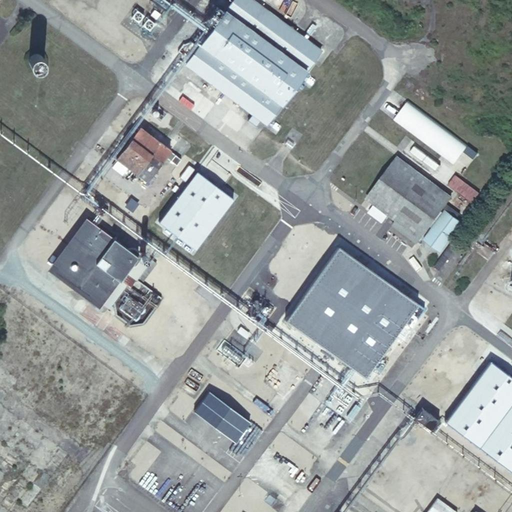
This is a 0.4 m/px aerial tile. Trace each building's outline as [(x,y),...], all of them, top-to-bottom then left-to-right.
[(321,53),(248,0),(232,0),(183,67),(266,128),(321,53)] [(406,101),(393,119),(453,165),(467,147),(406,101)] [(139,134),(115,163),(144,187),(168,158),(139,134)] [(399,162),(367,201),(418,242),(449,203),(399,162)] [(233,200),(196,173),(158,226),(195,253),(233,200)] [(455,174),(448,184),(474,202),(481,192),(455,174)] [(444,215),(420,244),(436,258),(460,228),(444,215)] [(146,266),(99,230),(60,280),(107,316),(146,266)] [(415,298),(336,241),(283,314),(361,371),(415,298)] [(449,356),(461,365),(477,345),(465,335),(449,356)] [(511,376),(491,360),(446,421),(511,469),(511,376)] [(206,392),(192,413),(236,442),(250,421),(206,392)] [(436,497),(425,511),(455,511),(456,511),(436,497)]
